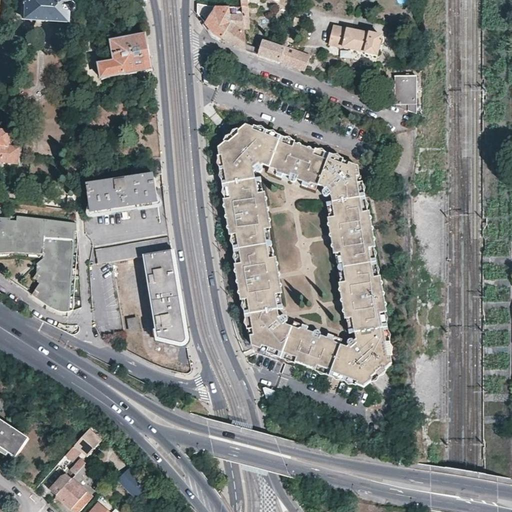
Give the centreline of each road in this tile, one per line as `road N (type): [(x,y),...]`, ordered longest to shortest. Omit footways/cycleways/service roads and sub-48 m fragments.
road 1 (tertiary): [(273,476),(220,322),(186,41)]
road 2 (tertiary): [(155,0),(172,188),(194,328),(210,377)]
road 3 (tertiary): [(161,434),(358,485),(506,511)]
road 4 (tertiary): [(421,478),(196,427)]
road 5 (residential): [(391,114),(186,41)]
road 6 (primary): [(190,387),(29,321),(0,320)]
road 7 (tertiary): [(196,427),(96,370),(59,364)]
